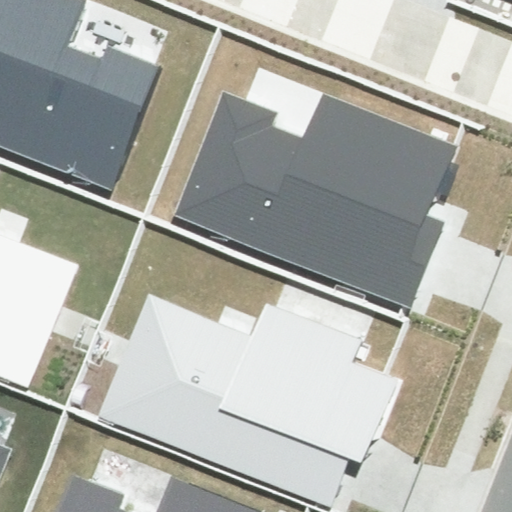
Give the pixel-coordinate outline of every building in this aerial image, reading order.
[(0,0),(0,150),(130,196),(182,51),(97,21),(103,0),(0,0)] [(265,87),(217,201),(432,291),(469,203),(440,191),(463,137),(358,92),(346,121),(265,87)] [(0,363),(54,385),(104,257),(0,216),(0,187),(1,185),(0,184),(0,363)] [(179,286),(132,405),(380,502),(430,375),(386,357),(397,331),(307,296),(293,331),(179,286)] [(0,506),(26,445),(0,434),(0,506)] [(108,461),(86,511),(319,511),(208,467),(189,511),(187,511),(157,500),(164,484),(108,461)]
